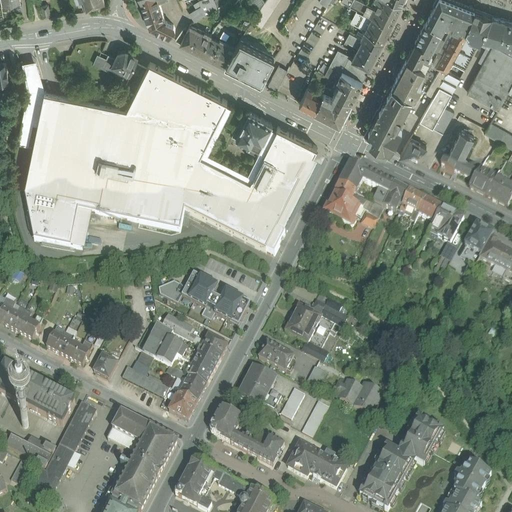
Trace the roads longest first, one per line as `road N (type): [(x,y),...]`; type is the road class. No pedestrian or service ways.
road 1 (residential): [(346,145),(192,440)]
road 2 (tertiary): [(346,145),(114,27)]
road 3 (residential): [(192,440),(0,335)]
road 4 (tertiary): [(511,226),(346,145)]
road 5 (residential): [(350,511),(192,440)]
road 6 (residential): [(346,145),(423,0)]
